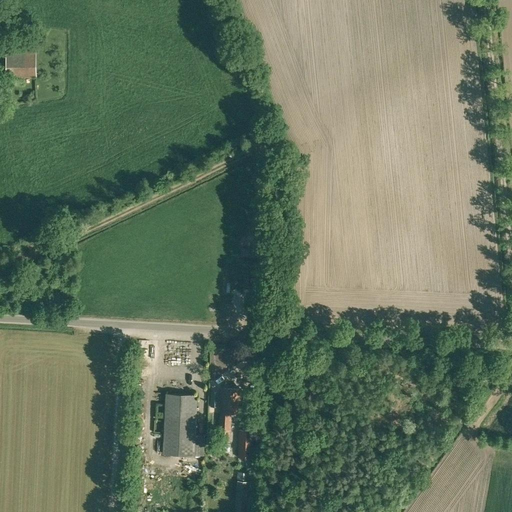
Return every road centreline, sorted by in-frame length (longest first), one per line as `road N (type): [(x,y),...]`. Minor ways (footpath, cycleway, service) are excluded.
road 1 (unclassified): [(511,346),(0,320)]
road 2 (track): [(215,0),(263,146),(0,271)]
road 3 (track): [(485,0),(511,263)]
